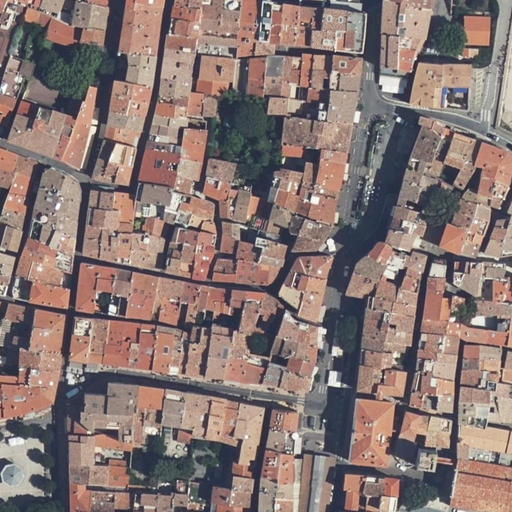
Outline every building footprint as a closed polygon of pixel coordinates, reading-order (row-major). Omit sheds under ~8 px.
[(21,0),(19,6),(28,8),(40,12),(44,0),(21,0)] [(44,0),(40,12),(51,15),(56,17),(65,0),(44,0)] [(75,0),(72,21),(86,25),(104,30),(106,18),(108,6),(106,6),(86,0),(75,0)] [(134,10),(135,2),(163,6),(164,0),(126,0),(126,9),(134,10)] [(201,0),(188,0),(188,7),(201,9),(201,0)] [(201,0),(201,9),(199,22),(197,37),(196,43),(238,45),(239,43),(241,0),(201,0)] [(262,0),(241,0),(239,43),(257,41),(262,0)] [(272,1),(263,0),(262,0),(257,41),(266,42),(272,1)] [(383,0),(382,33),(400,35),(400,34),(423,39),(428,25),(431,9),(403,5),(404,1),(395,0),(383,0)] [(431,0),(395,0),(404,1),(403,5),(431,9),(431,0)] [(266,42),(274,42),(279,43),(283,3),(272,1),(266,42)] [(0,78),(2,79),(5,71),(10,56),(28,8),(19,6),(6,2),(2,12),(0,16),(0,78)] [(125,16),(123,24),(160,28),(163,6),(135,2),(134,10),(126,9),(125,16)] [(299,6),(283,3),(279,43),(295,44),(299,6)] [(174,5),(171,17),(199,22),(201,9),(188,7),(174,5)] [(311,46),(313,26),(322,27),(323,9),(299,6),(295,44),(311,46)] [(313,26),(311,46),(332,47),(335,28),(345,29),(347,11),(323,9),(322,27),(313,26)] [(366,13),(347,11),(345,29),(343,50),(362,52),(366,13)] [(48,24),(43,38),(80,46),(82,39),(84,31),(86,25),(72,21),(56,17),(51,15),(48,24)] [(171,17),(169,33),(197,37),(199,22),(171,17)] [(464,17),(463,43),(489,44),(491,19),(488,18),(487,18),(464,17)] [(156,56),(160,28),(123,24),(121,40),(119,52),(156,56)] [(103,38),(104,30),(86,25),(84,31),(82,39),(83,39),(84,40),(94,43),(98,44),(102,45),(103,38)] [(343,50),(345,29),(335,28),(332,47),(332,49),(343,50)] [(166,47),(195,51),(196,43),(197,37),(169,33),(166,47)] [(380,66),(396,68),(398,47),(400,35),(382,33),(380,66)] [(398,47),(416,50),(418,51),(423,39),(400,34),(400,35),(398,47)] [(273,52),(274,42),(266,42),(257,41),(239,43),(238,45),(238,56),(255,54),(273,52)] [(166,47),(162,77),(191,82),(191,77),(195,51),(166,47)] [(398,47),(396,68),(408,70),(411,70),(415,53),(416,51),(416,50),(398,47)] [(462,48),(462,57),(463,57),(470,58),(470,57),(471,48),(462,48)] [(37,54),(26,49),(22,60),(34,64),(37,54)] [(151,86),(156,56),(119,52),(116,67),(114,81),(151,86)] [(31,91),(42,56),(37,54),(34,64),(28,79),(25,89),(31,91)] [(298,86),(310,87),(313,54),(302,54),(301,58),(298,86)] [(313,54),(310,87),(358,91),(359,79),(360,75),(330,72),(332,55),(313,54)] [(361,59),(332,55),(330,72),(360,75),(361,59)] [(16,75),(22,60),(10,56),(5,71),(16,75)] [(202,56),(199,78),(216,79),(233,80),(237,59),(237,58),(202,56)] [(267,56),(251,57),(247,97),(262,97),(267,56)] [(262,97),(267,97),(276,97),(278,83),(282,56),(267,56),(262,97)] [(278,83),(289,85),(289,84),(293,57),(282,56),(278,83)] [(289,84),(298,86),(301,58),(293,57),(289,84)] [(16,75),(24,78),(28,79),(34,64),(22,60),(16,75)] [(413,82),(460,85),(470,86),(470,69),(471,68),(471,65),(470,65),(461,64),(419,62),(416,71),(413,82)] [(396,68),(380,66),(379,74),(407,77),(408,70),(396,68)] [(0,104),(13,109),(24,78),(16,75),(5,71),(2,79),(0,84),(0,104)] [(162,77),(160,93),(189,97),(189,92),(191,82),(162,77)] [(215,94),(216,79),(199,78),(191,77),(191,82),(189,92),(204,93),(215,94)] [(215,94),(230,95),(232,84),(233,80),(216,79),(215,94)] [(148,101),(151,86),(114,81),(113,88),(112,94),(148,101)] [(460,85),(413,82),(409,104),(444,109),(445,99),(458,100),(460,85)] [(87,99),(90,85),(78,83),(74,96),(75,96),(85,98),(87,99)] [(287,97),(289,85),(278,83),(276,97),(287,97)] [(78,122),(90,125),(93,104),(96,86),(90,85),(87,99),(85,98),(80,116),(78,122)] [(323,117),(327,95),(357,97),(358,91),(310,87),(309,100),(303,99),(301,114),(307,115),(323,117)] [(187,114),(203,115),(204,93),(189,92),(189,97),(188,106),(187,114)] [(188,106),(189,97),(160,93),(158,101),(188,106)] [(203,115),(214,115),(215,94),(204,93),(203,115)] [(144,117),(148,101),(112,94),(111,102),(110,111),(144,117)] [(353,121),(357,97),(327,95),(323,117),(353,121)] [(75,96),(74,96),(68,113),(80,116),(85,98),(75,96)] [(286,116),(287,112),(287,97),(276,97),(267,97),(267,117),(286,117),(286,116)] [(8,140),(51,156),(61,112),(61,111),(21,100),(8,140)] [(188,106),(158,101),(156,108),(156,111),(155,113),(186,118),(186,116),(187,114),(188,106)] [(0,136),(3,136),(13,109),(0,104),(0,136)] [(140,130),(144,117),(110,111),(109,117),(108,125),(140,130)] [(68,114),(61,112),(51,156),(52,156),(68,114)] [(52,156),(61,160),(78,122),(80,116),(68,113),(68,114),(52,156)] [(153,123),(184,128),(185,126),(186,119),(186,118),(155,113),(153,123)] [(347,151),(353,121),(323,117),(307,115),(306,119),(286,116),(286,117),(282,144),(308,147),(322,148),(347,151)] [(427,161),(429,153),(436,157),(445,127),(436,121),(436,120),(420,116),(418,121),(422,122),(411,155),(427,161)] [(61,160),(79,169),(90,125),(78,122),(61,160)] [(153,123),(150,133),(183,138),(184,128),(153,123)] [(105,140),(123,143),(136,146),(140,130),(108,125),(106,133),(106,137),(105,140)] [(204,142),(206,129),(185,126),(184,128),(183,138),(183,139),(204,142)] [(436,157),(441,160),(454,132),(452,130),(445,127),(436,157)] [(441,160),(458,165),(461,159),(473,139),(454,132),(441,160)] [(149,140),(181,145),(183,139),(183,138),(150,133),(149,140)] [(198,180),(202,161),(204,142),(183,139),(181,145),(180,153),(176,179),(198,180)] [(461,159),(475,163),(481,141),(473,139),(461,159)] [(92,178),(113,182),(123,143),(105,140),(98,160),(92,178)] [(149,140),(147,149),(180,153),(181,145),(149,140)] [(481,176),(494,181),(507,186),(511,167),(511,158),(506,151),(487,144),(481,141),(475,163),(476,164),(479,165),(483,166),(481,176)] [(128,184),(136,146),(123,143),(113,182),(128,184)] [(280,155),(304,161),(308,147),(282,144),(280,155)] [(0,186),(10,189),(14,172),(33,178),(35,172),(38,162),(0,148),(0,186)] [(345,162),(347,151),(322,148),(319,158),(345,162)] [(147,149),(139,183),(171,187),(170,191),(173,192),(176,179),(180,153),(147,149)] [(439,175),(441,160),(436,157),(429,153),(427,161),(425,167),(439,175)] [(421,185),(424,172),(425,167),(427,161),(411,155),(403,179),(421,185)] [(314,182),(339,188),(345,162),(319,158),(318,165),(314,182)] [(463,187),(474,169),(476,164),(475,163),(461,159),(458,165),(457,166),(453,182),(463,187)] [(230,185),(234,171),(235,165),(208,160),(206,175),(230,185)] [(441,160),(439,175),(453,182),(457,166),(458,165),(441,160)] [(337,197),(339,188),(314,182),(318,165),(304,161),(301,174),(298,187),(337,198),(337,197)] [(247,173),(249,164),(241,163),(235,165),(234,171),(247,173)] [(40,187),(79,198),(80,191),(76,182),(50,168),(44,169),(40,187)] [(293,207),(298,187),(301,174),(279,168),(278,170),(276,169),(268,199),(273,201),(272,204),(270,217),(284,225),(289,226),(291,232),(298,234),(293,249),(316,249),(323,240),(331,226),(333,223),(292,209),(293,207)] [(28,196),(33,178),(14,172),(10,189),(28,196)] [(430,207),(434,190),(437,180),(424,172),(421,185),(403,179),(402,185),(399,195),(404,197),(417,202),(430,207)] [(203,192),(220,200),(226,201),(229,188),(230,185),(206,175),(205,183),(203,192)] [(492,197),(494,181),(481,176),(478,192),(492,197)] [(194,198),(198,180),(176,179),(173,192),(180,194),(194,198)] [(494,181),(492,197),(490,205),(497,207),(499,204),(507,186),(494,181)] [(144,200),(168,203),(165,217),(169,221),(173,222),(173,223),(174,221),(177,210),(180,194),(173,192),(170,191),(171,187),(139,183),(136,195),(135,199),(144,200)] [(79,202),(79,198),(40,187),(34,209),(77,220),(79,202)] [(333,223),(334,207),(335,204),(335,203),(337,198),(298,187),(293,207),(292,209),(333,223)] [(221,216),(233,218),(238,190),(229,188),(226,201),(220,200),(221,216)] [(468,188),(464,194),(462,197),(477,202),(490,207),(490,205),(492,197),(478,192),(468,188)] [(25,214),(28,196),(10,189),(4,205),(25,214)] [(90,201),(89,209),(112,211),(114,193),(91,190),(90,201)] [(233,218),(245,221),(250,194),(250,192),(238,190),(233,218)] [(83,254),(97,258),(113,261),(144,267),(148,235),(143,234),(131,231),(133,213),(135,199),(136,195),(114,193),(112,211),(89,209),(86,233),(83,254)] [(180,194),(177,210),(192,213),(197,214),(200,200),(194,198),(180,194)] [(250,194),(245,221),(248,221),(249,211),(255,213),(264,216),(270,217),(272,204),(273,201),(268,199),(250,194)] [(424,224),(427,215),(401,205),(402,203),(403,201),(404,197),(399,195),(398,196),(397,201),(392,216),(424,224)] [(472,216),(477,202),(462,197),(461,197),(457,211),(472,216)] [(144,200),(135,199),(133,213),(142,214),(144,200)] [(197,214),(213,218),(214,206),(212,203),(200,200),(197,214)] [(472,216),(488,220),(490,207),(477,202),(472,216)] [(23,230),(25,214),(4,205),(0,214),(0,221),(8,224),(23,230)] [(77,220),(34,209),(33,218),(75,238),(77,220)] [(177,210),(174,221),(188,224),(189,222),(192,213),(177,210)] [(255,213),(249,211),(248,221),(247,226),(264,230),(267,231),(268,227),(270,217),(264,216),(255,213)] [(452,224),(468,229),(472,216),(457,211),(452,224)] [(197,214),(192,213),(189,222),(195,224),(196,219),(213,223),(213,218),(197,214)] [(511,237),(511,214),(510,214),(509,218),(497,219),(490,239),(504,241),(505,236),(511,237)] [(144,267),(159,269),(169,221),(165,217),(147,215),(143,234),(148,235),(144,267)] [(389,228),(415,234),(422,235),(425,224),(424,224),(392,216),(389,228)] [(482,236),(488,220),(472,216),(468,229),(467,230),(482,236)] [(283,231),(284,225),(270,217),(268,227),(283,231)] [(75,238),(33,218),(29,238),(73,256),(75,238)] [(194,230),(216,234),(215,227),(213,223),(196,219),(195,224),(194,230)] [(0,246),(1,246),(8,224),(0,221),(0,246)] [(224,232),(240,235),(240,224),(238,223),(223,221),(224,232)] [(459,253),(464,240),(467,230),(468,229),(452,224),(447,222),(440,246),(459,253)] [(1,246),(16,251),(22,232),(23,230),(8,224),(1,246)] [(240,224),(240,235),(262,240),(262,238),(264,230),(247,226),(240,224)] [(214,245),(216,234),(194,230),(186,228),(177,227),(174,231),(172,241),(184,242),(200,244),(214,245)] [(409,250),(415,234),(389,228),(384,241),(391,244),(409,250)] [(285,245),(287,237),(282,236),(267,231),(264,230),(262,238),(285,245)] [(479,245),(482,236),(467,230),(464,240),(479,245)] [(221,251),(237,254),(240,235),(224,232),(221,251)] [(258,260),(259,252),(262,240),(240,235),(237,254),(237,259),(258,260)] [(501,256),(511,254),(511,237),(505,236),(504,241),(501,256)] [(73,260),(73,256),(29,238),(26,244),(25,247),(72,264),(73,260)] [(282,258),(285,245),(262,238),(262,240),(259,252),(282,258)] [(490,239),(484,253),(501,256),(504,241),(490,239)] [(475,257),(479,245),(464,240),(459,253),(475,257)] [(178,273),(184,242),(172,241),(165,271),(178,273)] [(391,244),(384,241),(383,241),(382,241),(380,242),(379,242),(378,242),(376,244),(375,245),(374,246),(367,253),(385,260),(398,265),(402,266),(406,255),(389,248),(391,244)] [(178,273),(193,276),(200,244),(184,242),(178,273)] [(205,279),(209,265),(214,253),(214,245),(200,244),(193,276),(205,279)] [(25,247),(21,257),(70,273),(71,273),(72,264),(25,247)] [(0,273),(9,276),(14,256),(0,252),(0,273)] [(237,259),(236,273),(235,282),(267,284),(277,277),(282,258),(259,252),(258,260),(237,259)] [(405,273),(420,279),(425,255),(413,252),(410,256),(406,255),(402,266),(407,268),(405,273)] [(379,279),(385,260),(367,253),(357,264),(356,266),(355,270),(379,279)] [(324,279),(332,256),(316,257),(310,275),(324,279)] [(21,257),(15,277),(24,279),(68,288),(69,281),(70,273),(21,257)] [(284,283),(304,294),(302,299),(320,304),(323,293),(325,279),(324,279),(310,275),(316,257),(299,257),(284,283)] [(443,277),(444,260),(433,257),(427,276),(443,277)] [(236,273),(237,259),(219,258),(214,271),(236,273)] [(453,282),(475,295),(476,292),(480,276),(482,262),(466,261),(454,261),(453,282)] [(92,312),(96,289),(111,292),(115,268),(96,265),(82,262),(77,296),(75,309),(83,310),(92,312)] [(502,277),(504,263),(498,263),(482,262),(480,276),(492,277),(502,277)] [(398,265),(394,278),(396,278),(403,281),(405,273),(407,268),(402,266),(398,265)] [(126,270),(115,268),(111,292),(108,314),(111,314),(117,314),(120,293),(129,295),(133,271),(126,270)] [(346,293),(367,297),(367,294),(373,296),(379,279),(355,270),(346,293)] [(142,315),(150,316),(157,276),(145,274),(133,271),(129,295),(125,315),(142,315)] [(235,282),(236,273),(214,271),(212,280),(235,282)] [(0,294),(4,295),(9,276),(0,273),(0,294)] [(417,292),(420,279),(405,273),(403,281),(401,286),(417,292)] [(385,281),(394,284),(396,278),(394,278),(387,275),(385,281)] [(159,316),(176,320),(180,304),(184,282),(157,276),(150,316),(159,316)] [(426,289),(442,290),(444,277),(443,277),(427,276),(426,289)] [(491,299),(502,300),(507,277),(504,277),(502,277),(492,277),(491,299)] [(502,300),(511,300),(511,277),(511,278),(507,277),(502,300)] [(67,308),(70,288),(68,288),(24,279),(20,300),(67,308)] [(415,304),(417,292),(401,286),(394,284),(385,281),(379,279),(373,296),(392,300),(415,304)] [(192,284),(184,282),(180,304),(188,306),(185,322),(189,322),(192,322),(193,320),(194,315),(195,309),(201,285),(192,284)] [(279,295),(298,310),(302,299),(304,294),(284,283),(279,295)] [(195,309),(205,310),(205,308),(209,287),(201,285),(195,309)] [(205,308),(213,310),(227,313),(228,305),(228,303),(231,290),(217,289),(209,287),(205,308)] [(442,290),(426,289),(422,317),(448,321),(450,310),(451,299),(450,299),(441,298),(442,290)] [(241,309),(240,316),(239,323),(238,331),(248,333),(250,328),(256,313),(264,293),(231,290),(228,303),(228,305),(232,306),(238,308),(241,309)] [(117,314),(125,315),(129,295),(120,293),(117,314)] [(269,313),(275,300),(264,293),(256,313),(262,313),(269,313)] [(461,311),(463,297),(451,293),(450,299),(451,299),(450,310),(461,311)] [(390,311),(392,300),(373,296),(367,294),(367,297),(366,306),(390,311)] [(491,299),(474,298),(472,308),(471,308),(469,315),(496,315),(508,315),(511,301),(511,300),(502,300),(491,299)] [(297,314),(316,321),(320,304),(302,299),(298,310),(297,314)] [(250,328),(248,333),(247,338),(268,344),(271,335),(270,334),(276,319),(272,317),(272,315),(281,321),(285,310),(275,300),(269,313),(262,313),(255,330),(250,328)] [(414,315),(415,304),(392,300),(390,311),(414,315)] [(31,325),(35,309),(8,304),(0,302),(0,308),(6,310),(3,320),(16,322),(31,325)] [(176,320),(185,322),(188,306),(180,304),(176,320)] [(384,340),(387,328),(388,321),(390,311),(366,306),(363,336),(384,340)] [(195,309),(194,315),(198,316),(206,317),(212,318),(212,316),(213,310),(205,308),(205,310),(195,309)] [(35,309),(31,325),(28,340),(27,348),(62,354),(64,339),(66,316),(35,309)] [(225,318),(227,313),(213,310),(212,316),(225,318)] [(294,339),(299,321),(292,319),(285,310),(281,321),(277,334),(294,339)] [(458,335),(460,322),(461,311),(450,310),(448,321),(444,334),(458,335)] [(395,329),(411,332),(414,315),(390,311),(388,321),(396,323),(395,329)] [(237,315),(231,314),(230,321),(239,323),(240,316),(237,315)] [(495,330),(508,332),(508,325),(508,318),(508,315),(496,315),(495,330)] [(185,373),(204,376),(210,327),(202,326),(202,322),(206,322),(206,317),(198,316),(193,320),(192,322),(192,326),(191,329),(185,373)] [(82,317),(74,317),(69,358),(74,359),(86,361),(92,317),(82,317)] [(100,318),(92,317),(86,361),(94,362),(102,363),(109,318),(100,318)] [(444,334),(448,321),(422,317),(420,331),(444,334)] [(120,318),(109,318),(102,363),(127,366),(130,346),(123,345),(126,319),(120,318)] [(132,367),(135,367),(141,320),(134,320),(126,319),(123,345),(130,346),(127,366),(132,367)] [(16,322),(3,320),(0,326),(0,327),(0,347),(11,348),(14,337),(16,322)] [(150,321),(141,320),(135,367),(152,369),(157,322),(150,321)] [(316,336),(317,327),(299,321),(294,339),(315,345),(316,336)] [(16,322),(14,337),(28,340),(31,325),(16,322)] [(152,369),(168,371),(175,323),(157,322),(152,369)] [(507,344),(508,332),(495,330),(477,327),(468,325),(460,322),(458,335),(466,339),(500,342),(507,344)] [(180,325),(175,323),(168,371),(176,372),(184,327),(180,325)] [(204,376),(223,378),(229,329),(224,328),(210,325),(210,327),(204,376)] [(176,372),(185,373),(191,329),(187,328),(184,327),(176,372)] [(384,340),(393,341),(408,344),(409,344),(411,332),(395,329),(387,328),(384,340)] [(247,338),(248,333),(238,331),(229,329),(223,378),(262,383),(268,360),(275,362),(278,353),(271,351),(269,356),(246,353),(247,338)] [(441,352),(444,334),(420,331),(417,348),(435,351),(441,352)] [(314,354),(315,345),(294,339),(277,334),(271,351),(278,353),(290,356),(313,362),(314,354)] [(441,352),(455,354),(458,335),(444,334),(441,352)] [(363,336),(359,364),(357,390),(370,391),(388,393),(389,385),(385,384),(387,368),(380,367),(384,340),(363,336)] [(62,357),(62,354),(27,348),(28,340),(14,337),(11,348),(20,350),(19,365),(59,371),(62,357)] [(393,341),(384,340),(380,367),(387,368),(391,348),(393,341)] [(406,351),(408,344),(393,341),(391,348),(406,351)] [(464,353),(478,354),(478,357),(499,359),(501,347),(477,344),(465,344),(464,353)] [(434,360),(435,351),(417,348),(418,357),(434,360)] [(454,363),(455,354),(441,352),(435,351),(434,360),(454,363)] [(464,353),(462,369),(478,369),(478,357),(478,354),(464,353)] [(308,376),(313,362),(290,356),(288,365),(285,364),(284,370),(308,376)] [(432,375),(434,360),(418,357),(415,371),(432,375)] [(499,359),(478,357),(478,369),(482,370),(488,370),(497,370),(498,366),(499,359)] [(262,383),(279,386),(284,370),(285,364),(275,362),(268,360),(262,383)] [(434,360),(432,375),(452,379),(452,378),(454,363),(434,360)] [(52,402),(59,371),(19,365),(18,368),(18,377),(26,412),(26,413),(52,402)] [(511,368),(504,367),(498,366),(497,370),(495,381),(511,383),(511,368)] [(388,393),(402,395),(405,371),(404,370),(389,368),(387,368),(385,384),(389,385),(388,393)] [(460,385),(481,387),(482,370),(478,369),(462,369),(460,385)] [(307,391),(310,377),(308,376),(284,370),(279,386),(295,389),(307,391)] [(497,370),(488,370),(486,379),(495,381),(497,370)] [(411,391),(424,392),(430,392),(432,375),(415,371),(411,391)] [(26,412),(18,377),(0,374),(0,404),(3,416),(26,412)] [(430,392),(437,393),(452,394),(452,379),(432,375),(430,392)] [(490,395),(511,396),(511,383),(495,381),(486,379),(486,388),(491,388),(490,395)] [(137,385),(108,382),(107,394),(84,394),(83,407),(81,407),(80,420),(93,431),(93,426),(112,427),(119,427),(119,439),(131,442),(137,385)] [(165,387),(137,385),(131,442),(145,440),(144,423),(161,425),(161,422),(165,387)] [(459,400),(476,402),(489,403),(490,395),(491,388),(486,388),(481,387),(460,385),(459,400)] [(185,391),(165,387),(161,422),(179,425),(185,391)] [(211,395),(185,391),(179,425),(191,427),(190,435),(193,435),(204,436),(211,395)] [(409,404),(420,406),(424,392),(411,391),(409,404)] [(437,410),(437,402),(437,393),(430,392),(424,392),(420,406),(437,410)] [(452,404),(452,394),(437,393),(437,402),(452,404)] [(240,462),(242,446),(245,426),(235,423),(238,402),(234,401),(227,400),(227,398),(219,396),(211,395),(204,436),(225,442),(224,444),(237,449),(234,474),(252,477),(254,464),(240,462)] [(486,419),(511,422),(511,396),(490,395),(489,403),(486,419)] [(356,398),(349,461),(386,465),(394,403),(356,398)] [(476,402),(459,400),(459,415),(459,422),(473,424),(474,417),(476,402)] [(254,464),(263,407),(257,405),(238,402),(235,423),(245,426),(242,446),(240,462),(254,464)] [(451,412),(452,404),(437,402),(437,410),(451,412)] [(489,403),(476,402),(474,417),(473,424),(485,426),(486,419),(489,403)] [(68,404),(68,414),(80,420),(81,407),(68,404)] [(428,429),(430,414),(432,415),(437,410),(420,406),(417,414),(419,414),(417,427),(428,429)] [(272,410),(269,427),(293,433),(295,433),(297,412),(272,410)] [(405,410),(400,431),(416,434),(417,427),(419,414),(417,414),(405,410)] [(69,434),(92,435),(93,432),(93,431),(80,420),(68,414),(69,434)] [(449,432),(451,419),(432,415),(430,414),(428,429),(449,432)] [(511,511),(511,430),(487,426),(485,426),(473,424),(459,422),(458,422),(456,445),(457,457),(457,460),(456,464),(450,499),(450,500),(449,506),(487,511),(493,511),(494,511),(511,511)] [(269,427),(265,448),(292,455),(293,433),(269,427)] [(448,446),(449,432),(428,429),(426,444),(436,445),(448,446)] [(413,457),(416,434),(400,431),(396,440),(396,455),(413,457)] [(90,464),(97,465),(99,447),(130,449),(131,442),(119,439),(112,437),(93,432),(92,435),(69,434),(69,463),(90,464)] [(415,465),(433,469),(435,460),(456,464),(457,460),(435,456),(437,450),(435,450),(418,447),(416,458),(415,465)] [(265,448),(260,476),(277,479),(292,482),(292,455),(265,448)] [(325,511),(333,458),(320,457),(305,455),(300,511),(325,511)] [(125,493),(117,493),(91,491),(91,490),(84,489),(85,484),(126,486),(128,467),(106,465),(97,465),(90,464),(69,463),(70,483),(70,486),(70,510),(80,510),(89,511),(104,511),(111,511),(130,511),(130,494),(125,493)] [(22,486),(26,485),(29,481),(30,477),(29,473),(27,470),(24,467),(20,466),(16,467),(12,469),(10,472),(9,476),(9,480),(11,483),(15,486),(18,487),(22,486)] [(346,489),(358,490),(354,511),(374,511),(375,508),(380,509),(382,495),(367,493),(364,493),(364,491),(366,476),(345,473),(343,489),(346,489)] [(251,492),(252,477),(234,474),(232,489),(251,492)] [(260,476),(258,511),(275,511),(276,496),(293,498),(292,482),(277,479),(260,476)] [(384,477),(366,476),(364,491),(364,493),(367,493),(382,495),(384,477)] [(384,477),(382,495),(396,496),(397,478),(384,477)] [(174,497),(188,499),(189,482),(183,481),(176,480),(174,497)] [(214,486),(189,482),(188,499),(188,503),(198,505),(212,507),(212,502),(214,486)] [(160,493),(157,492),(157,487),(126,486),(125,493),(130,494),(130,511),(174,511),(174,505),(174,497),(160,495),(160,493)] [(249,507),(251,492),(232,489),(227,488),(214,486),(212,502),(249,507)] [(346,489),(343,511),(348,511),(354,511),(358,490),(346,489)] [(401,497),(396,496),(382,495),(380,509),(399,511),(400,501),(401,497)] [(426,507),(446,511),(448,511),(449,506),(450,500),(450,499),(428,495),(426,507)] [(276,496),(275,511),(292,511),(293,501),(293,498),(276,496)] [(187,511),(188,503),(188,499),(174,497),(174,505),(179,505),(178,511),(187,511)] [(212,507),(211,511),(248,511),(249,507),(212,502),(212,507)] [(198,511),(198,505),(188,503),(187,511),(198,511)]
